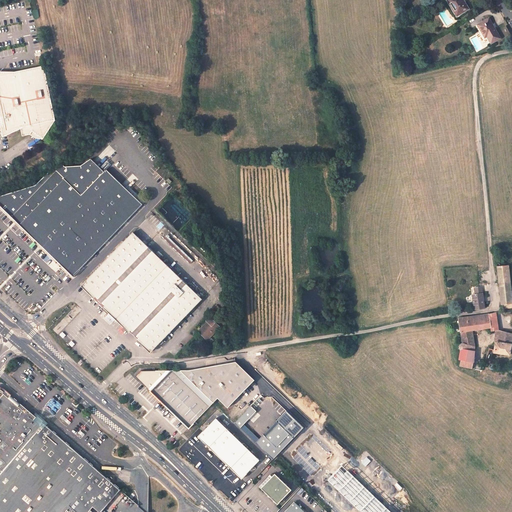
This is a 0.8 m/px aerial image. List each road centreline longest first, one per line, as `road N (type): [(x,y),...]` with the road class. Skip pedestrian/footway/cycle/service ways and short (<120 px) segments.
road 1 (residential): [(494,307),(190,360),(145,357),(96,392)]
road 2 (residential): [(494,307),(473,82),(488,55),(511,51)]
road 3 (primary): [(28,352),(212,511)]
road 4 (unknown): [(137,218),(210,290),(211,310),(167,354)]
road 5 (primary): [(225,511),(117,410)]
road 6 (unknown): [(233,352),(323,447)]
road 7 (unclassified): [(117,410),(16,341)]
